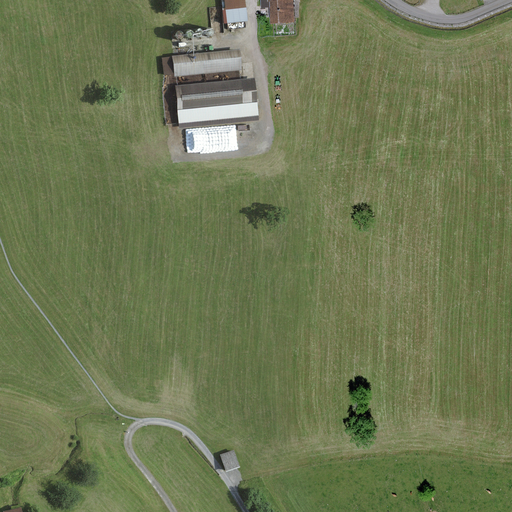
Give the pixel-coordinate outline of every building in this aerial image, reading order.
[(225,0),(228,23),(248,21),(245,0),(225,0)] [(296,0),(262,0),(263,9),(272,9),(274,24),(298,23),(296,0)] [(207,36),(208,36),(209,37),(211,36),(212,36),(213,35),(213,34),(214,32),(213,31),(213,29),(212,28),(210,28),(209,28),(207,28),(206,29),(205,31),(205,32),(205,33),(206,35),(207,36)] [(197,37),(198,37),(199,38),(201,38),(202,37),(203,36),(204,35),(204,33),(204,32),(203,31),(202,30),(200,29),(199,29),(197,30),(196,31),(195,32),(195,33),(195,34),(196,36),(197,37)] [(187,38),(188,38),(189,39),(191,39),(192,38),(193,37),(193,36),(194,34),(193,33),(193,32),(192,31),(190,30),(189,30),(187,31),(186,32),(185,33),(185,34),(185,35),(186,37),(187,38)] [(177,39),(178,40),(179,40),(181,40),(182,39),(183,38),(183,37),(184,35),(183,34),(183,33),(182,32),(180,31),(179,31),(177,32),(176,33),(175,34),(175,35),(175,36),(176,38),(177,39)] [(241,49),(162,57),(164,76),(174,75),(175,77),(243,70),(241,49)] [(256,79),(176,86),(180,124),(259,117),(256,79)] [(198,126),(189,129),(192,142),(201,140),(198,126)] [(234,450),(220,455),(226,471),(240,466),(234,450)]
